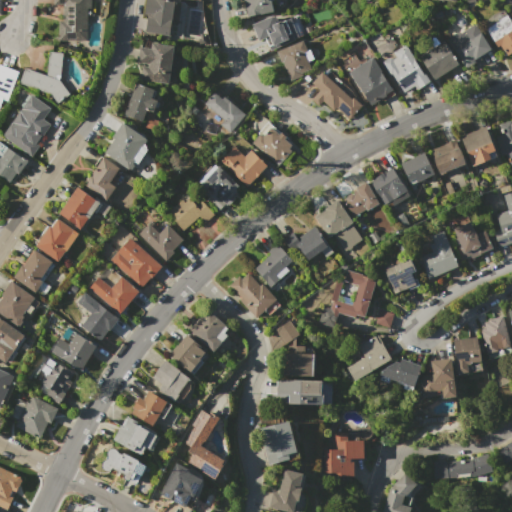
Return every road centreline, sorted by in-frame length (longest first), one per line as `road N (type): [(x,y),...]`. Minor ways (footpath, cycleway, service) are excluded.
road 1 (tertiary): [(511,85),(381,136),(300,184),(225,243),(128,352),(38,511)]
road 2 (residential): [(111,75),(90,119),(0,245),(58,471),(108,497)]
road 3 (residential): [(191,276),(255,340),(244,423),(251,511)]
road 4 (residential): [(511,263),(444,297),(407,333),(425,344),(511,287)]
road 5 (residential): [(218,0),(250,78),(343,157)]
road 6 (residential): [(511,429),(469,447),(398,457),(375,482),(366,511)]
